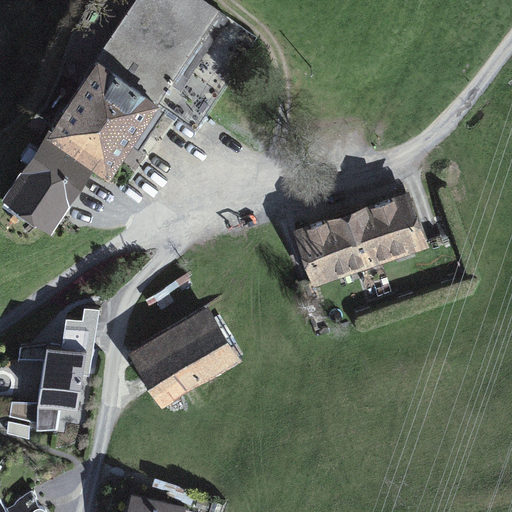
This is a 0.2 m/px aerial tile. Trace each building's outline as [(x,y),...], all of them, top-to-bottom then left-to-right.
[(227,16),(202,0),(137,0),(51,127),(108,166),(125,140),(134,147),(143,133),(147,136),(167,107),(195,126),(218,92),(189,72),(227,16)] [(92,161),(49,132),(8,193),(50,222),(92,161)] [(363,207),(300,228),(317,277),(422,241),(405,194),(363,208),(363,207)] [(202,305),(130,350),(159,397),(231,352),(202,305)] [(85,349),(47,343),(38,401),(76,407),(85,349)] [(34,444),(34,411),(9,410),(8,443),(34,444)] [(39,511),(39,504),(28,484),(19,471),(5,459),(0,466),(0,497),(6,504),(9,511),(39,511)] [(175,511),(136,500),(132,511),(175,511)]
